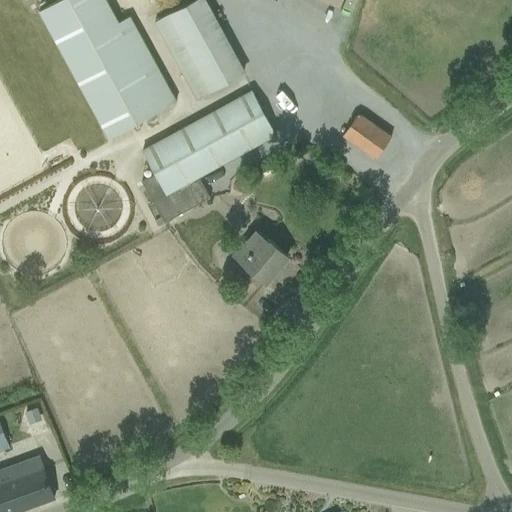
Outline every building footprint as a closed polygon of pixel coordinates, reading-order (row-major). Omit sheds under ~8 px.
[(109,138),(176,101),(130,16),(119,22),(106,0),(58,0),(39,11),(109,138)] [(197,99),(243,74),(202,0),(193,0),(155,21),(197,99)] [(198,175),(276,133),(253,91),(142,151),(155,174),(142,181),(165,222),(210,197),(198,175)] [(344,135),(376,158),(391,136),(359,113),(344,135)] [(262,174),(272,169),(267,161),(258,166),(262,174)] [(265,282),(288,255),(256,228),(233,254),(237,258),(228,267),(228,272),(242,284),(247,284),(251,280),(256,274),(263,280),(265,282)] [(263,280),(256,274),(251,280),(255,284),(260,283),(263,280)] [(35,422),(36,422),(39,411),(27,408),(25,419),(35,422)] [(0,449),(10,445),(0,419),(0,449)] [(0,511),(11,511),(55,497),(43,465),(20,474),(15,463),(0,468),(0,511)]
